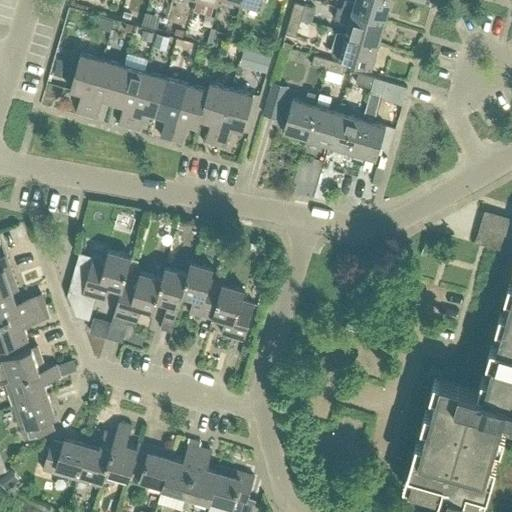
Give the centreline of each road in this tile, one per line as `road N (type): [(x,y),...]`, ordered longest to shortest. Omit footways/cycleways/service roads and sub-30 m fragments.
road 1 (residential): [(309,216),(0,162)]
road 2 (residential): [(260,409),(86,365),(40,244)]
road 3 (residential): [(309,216),(387,223),(511,154)]
road 4 (residential): [(260,409),(309,216)]
